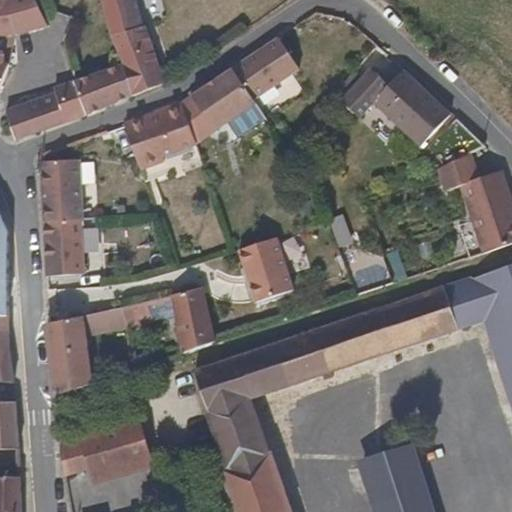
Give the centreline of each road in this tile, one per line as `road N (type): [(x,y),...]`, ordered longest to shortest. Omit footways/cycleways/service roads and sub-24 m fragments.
road 1 (residential): [(3,157),(169,93),(323,0)]
road 2 (residential): [(35,400),(23,231),(3,157)]
road 3 (residential): [(347,0),(511,156)]
